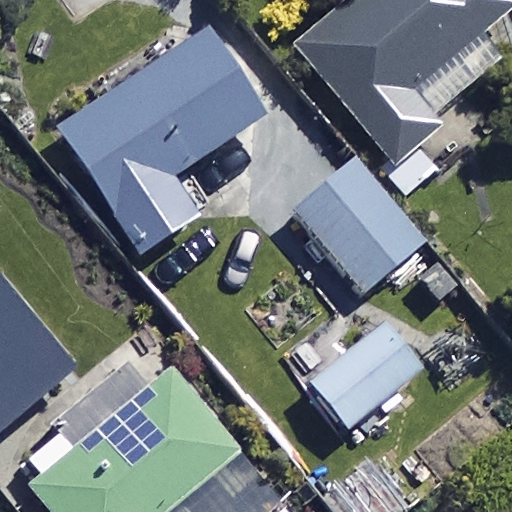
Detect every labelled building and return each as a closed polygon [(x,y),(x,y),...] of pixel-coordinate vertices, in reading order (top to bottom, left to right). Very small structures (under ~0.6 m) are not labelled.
[(364,0),(294,57),(408,199),(436,176),(419,154),(446,132),(419,99),(511,24),(492,0),(364,0)] [(264,128),(210,43),(58,141),(140,268),(197,231),(170,189),(264,128)] [(423,254),(355,170),(294,219),(361,303),(423,254)] [(0,266),(0,430),(81,365),(0,266)] [(332,322),(298,280),(251,318),(285,360),(332,322)] [(418,383),(383,338),(309,396),(345,441),(418,383)] [(270,511),(275,509),(173,379),(69,461),(57,445),(15,478),(41,511),(270,511)]
